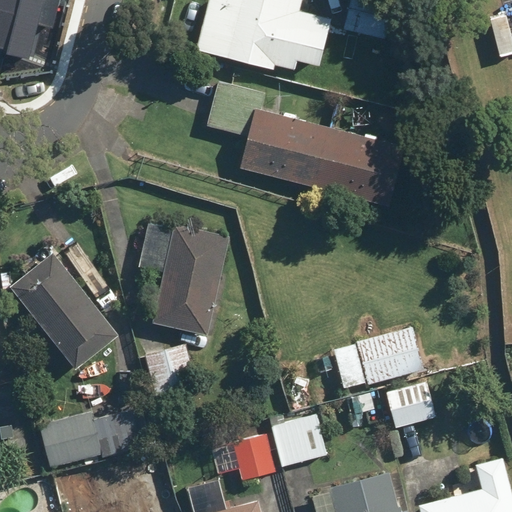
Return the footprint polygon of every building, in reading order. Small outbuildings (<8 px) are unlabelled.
[(0,0),(0,50),(45,62),(60,0),(0,0)] [(207,0),(195,49),(274,69),(275,63),(296,69),(299,58),(319,63),(330,19),(299,11),(302,0),(207,0)] [(394,0),(350,0),(344,27),(384,38),(394,0)] [(247,133),(239,166),(390,203),(404,144),(261,109),(264,94),(218,82),(208,123),(247,133)] [(209,334),(230,233),(175,222),(155,323),(209,334)] [(119,332),(53,251),(11,285),(77,366),(119,332)] [(436,415),(410,323),(336,344),(349,389),(383,379),(396,426),(436,415)] [(198,386),(186,342),(146,353),(158,397),(198,386)] [(94,418),(93,410),(39,424),(49,466),(146,441),(138,407),(94,418)] [(268,427),(277,457),(283,455),(286,464),(328,451),(316,412),(268,427)] [(277,457),(268,427),(211,445),(220,474),(240,468),(243,480),(275,470),(272,459),(277,457)] [(511,511),(511,497),(503,456),(479,461),(485,488),(422,502),(424,511),(511,511)] [(69,511),(137,511),(125,464),(61,481),(69,511)] [(401,511),(391,473),(309,493),(313,511),(401,511)] [(217,476),(186,484),(192,511),(260,511),(258,499),(225,507),(217,476)]
